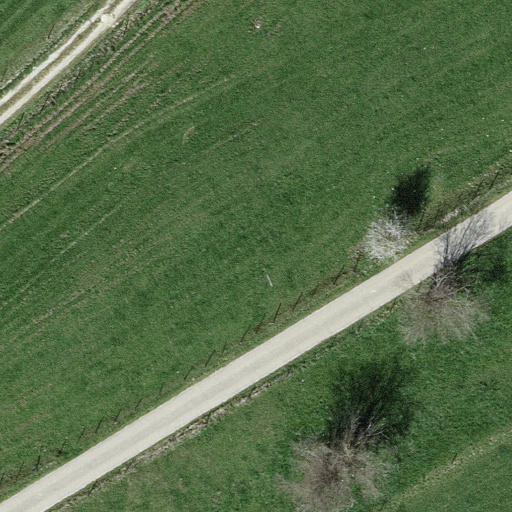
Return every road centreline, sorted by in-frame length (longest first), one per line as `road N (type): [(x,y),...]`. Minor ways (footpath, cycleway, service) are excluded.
road 1 (unclassified): [(511,213),(33,511)]
road 2 (track): [(0,109),(127,0)]
